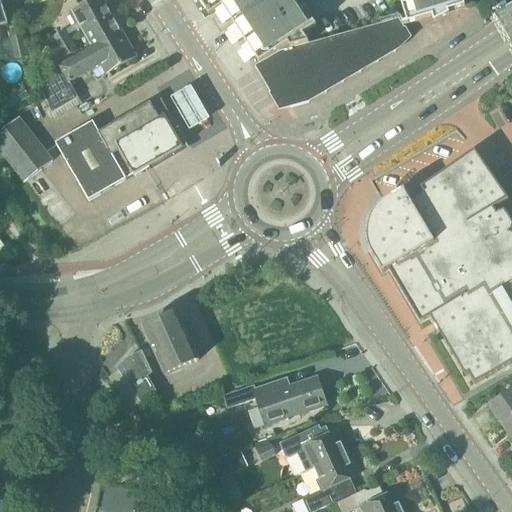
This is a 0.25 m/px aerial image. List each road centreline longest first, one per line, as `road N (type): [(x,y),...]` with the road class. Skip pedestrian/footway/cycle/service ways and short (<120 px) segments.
road 1 (tertiary): [(510,511),(315,230)]
road 2 (residential): [(69,511),(82,437),(78,350),(65,301)]
road 3 (tertiary): [(246,219),(162,267),(65,301)]
road 4 (tertiary): [(326,163),(443,90)]
road 5 (residential): [(257,152),(189,40)]
